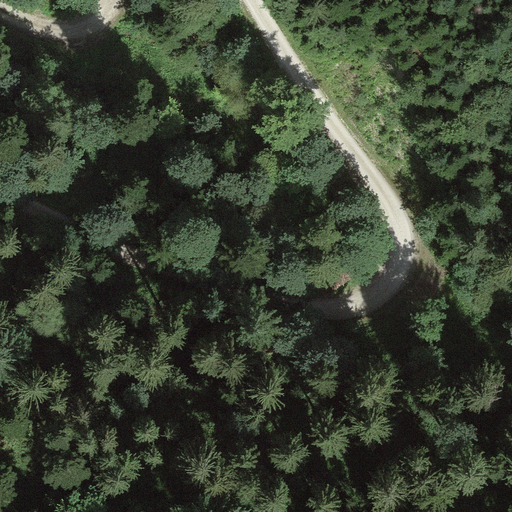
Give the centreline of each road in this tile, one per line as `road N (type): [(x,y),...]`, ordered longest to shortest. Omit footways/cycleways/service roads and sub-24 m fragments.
road 1 (track): [(250,0),(394,209),(397,264),(372,296),(313,308),(195,280),(0,193)]
road 2 (track): [(0,7),(33,23),(72,26),(108,0)]
